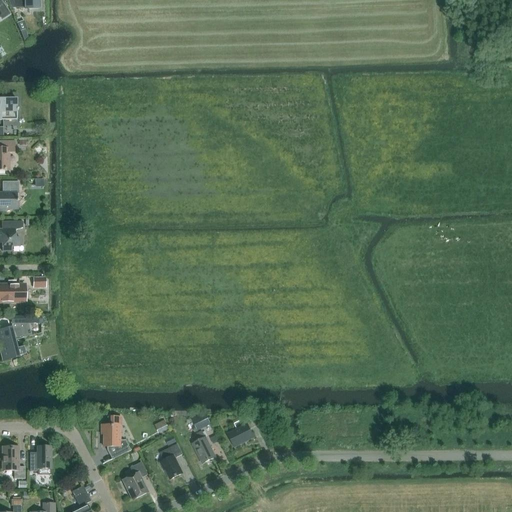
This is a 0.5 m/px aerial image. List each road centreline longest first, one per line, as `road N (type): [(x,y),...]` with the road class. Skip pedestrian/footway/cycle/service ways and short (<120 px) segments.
road 1 (tertiary): [(166,511),(269,463),(305,456),(511,454)]
road 2 (residential): [(111,511),(65,428),(0,427)]
